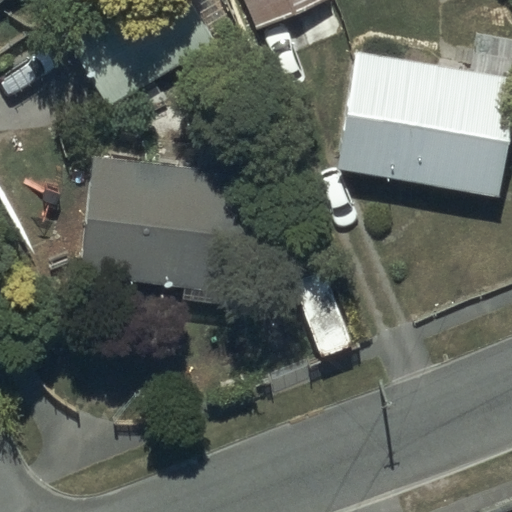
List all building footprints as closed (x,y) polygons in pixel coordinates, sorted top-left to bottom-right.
[(104,0),(66,22),(106,93),(208,35),(188,0),(104,0)] [(243,0),(252,19),(297,0),(243,0)] [(511,63),(353,37),(334,153),(494,179),(511,69),(511,63)] [(92,158),(83,278),(248,291),(258,172),(92,158)] [(271,340),(305,339),(302,214),(268,215),(271,340)] [(42,308),(111,332),(123,297),(54,273),(42,308)]
